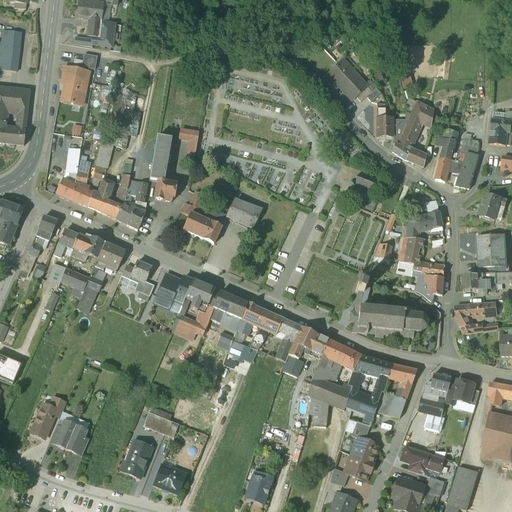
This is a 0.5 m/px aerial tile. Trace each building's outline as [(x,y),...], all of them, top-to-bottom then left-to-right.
[(103,0),(99,0),(78,0),(76,15),(85,16),(86,14),(90,15),(89,22),(88,22),(87,33),(93,34),(98,34),(100,21),(103,0)] [(112,45),(115,23),(100,21),(98,34),(93,34),(93,37),(92,43),(112,45)] [(21,30),(2,28),(0,49),(0,67),(16,69),(21,30)] [(92,43),(93,37),(76,35),(75,43),(92,46),(92,43)] [(300,41),(293,42),(294,54),(301,53),(300,41)] [(98,54),(85,52),(82,64),(95,67),(98,54)] [(367,84),(344,59),(328,73),(352,99),(356,95),(367,84)] [(88,70),(65,65),(62,77),(66,78),(62,100),(73,102),(76,90),(84,91),(88,70)] [(367,84),(356,95),(361,100),(366,95),(372,90),(367,84)] [(11,87),(0,85),(0,120),(5,121),(7,110),(11,87)] [(372,90),(366,95),(372,101),(382,92),(376,86),(372,90)] [(30,89),(11,87),(7,110),(16,111),(17,101),(28,103),(30,89)] [(134,116),(133,91),(114,92),(114,115),(115,115),(115,123),(128,122),(128,116),(134,116)] [(418,100),(410,97),(407,102),(411,115),(410,119),(405,128),(416,134),(419,127),(413,125),(417,117),(422,120),(424,116),(413,111),(418,100)] [(429,105),(418,100),(413,111),(424,116),(429,105)] [(28,103),(17,101),(16,111),(27,112),(28,103)] [(422,120),(421,122),(430,133),(431,126),(432,122),(434,108),(429,105),(424,116),(422,120)] [(394,117),(386,117),(386,106),(378,106),(377,135),(393,135),(394,117)] [(504,112),(492,110),(491,118),(504,119),(504,112)] [(27,112),(16,111),(16,117),(19,117),(18,125),(26,125),(27,112)] [(491,118),(489,129),(490,129),(506,131),(510,132),(511,112),(511,111),(504,112),(504,119),(491,118)] [(422,120),(417,117),(413,125),(419,127),(421,122),(422,120)] [(410,119),(396,119),(396,135),(394,142),(396,142),(398,143),(405,128),(410,119)] [(17,128),(4,126),(5,121),(0,120),(0,141),(24,144),(26,125),(18,125),(17,128)] [(426,155),(412,149),(413,147),(411,146),(416,134),(405,128),(398,143),(398,144),(401,145),(400,147),(409,152),(406,159),(424,166),(426,155)] [(193,131),(180,129),(179,136),(191,138),(193,131)] [(457,131),(448,129),(446,137),(455,139),(457,131)] [(506,131),(490,129),(488,143),(504,145),(505,143),(506,131)] [(199,132),(193,131),(191,138),(189,154),(195,155),(199,132)] [(171,137),(157,135),(149,179),(157,180),(154,198),(171,201),(172,197),(174,197),(177,182),(163,180),(167,161),(169,161),(170,154),(168,153),(171,137)] [(455,139),(446,137),(443,151),(441,156),(441,157),(450,158),(453,145),(455,139)] [(470,139),(463,138),(461,143),(458,151),(462,152),(463,150),(467,152),(476,154),(476,153),(477,148),(478,148),(478,140),(470,140),(470,139)] [(409,152),(400,147),(401,145),(398,144),(398,143),(396,142),(393,150),(406,159),(409,152)] [(80,148),(69,147),(68,155),(79,156),(80,148)] [(462,152),(458,151),(456,159),(455,159),(450,158),(449,166),(448,169),(461,173),(464,162),(467,152),(463,150),(462,152)] [(476,154),(467,152),(464,162),(475,166),(478,155),(476,154)] [(79,156),(68,155),(67,165),(77,166),(78,160),(79,156)] [(511,156),(502,155),(500,165),(500,166),(499,167),(511,169),(511,177),(511,156)] [(450,158),(441,157),(435,178),(446,181),(446,180),(448,169),(449,166),(450,158)] [(96,163),(78,160),(77,166),(77,172),(88,175),(89,171),(88,168),(91,169),(94,170),(96,163)] [(475,166),(464,162),(461,173),(457,184),(468,188),(475,166)] [(107,166),(96,163),(94,170),(93,176),(99,178),(102,179),(103,176),(103,177),(107,166)] [(381,177),(364,170),(357,185),(375,193),(381,177)] [(88,175),(77,172),(76,173),(76,180),(81,181),(81,180),(87,181),(88,176),(88,175)] [(130,174),(123,173),(121,182),(120,186),(128,188),(129,179),(130,174)] [(75,182),(64,177),(56,193),(72,201),(75,182)] [(104,179),(102,179),(99,188),(111,193),(114,182),(112,182),(104,179)] [(139,181),(129,179),(128,188),(127,194),(136,195),(139,181)] [(81,181),(76,180),(75,182),(72,201),(82,205),(85,203),(87,192),(88,185),(86,185),(87,181),(81,180),(81,181)] [(146,182),(139,181),(136,195),(136,200),(143,202),(146,182)] [(112,202),(106,216),(115,221),(123,204),(126,199),(127,194),(128,188),(120,186),(112,202)] [(98,192),(93,191),(92,192),(89,204),(88,208),(106,216),(112,202),(108,200),(111,193),(99,188),(98,192)] [(190,206),(189,206),(194,208),(197,210),(204,194),(197,191),(190,206)] [(501,198),(486,194),(485,194),(486,194),(481,209),(483,209),(481,217),(494,221),(499,206),(505,208),(507,200),(501,198)] [(261,210),(235,198),(227,216),(252,228),(261,210)] [(23,210),(3,203),(0,210),(0,220),(16,226),(17,226),(23,210)] [(123,204),(115,221),(127,227),(135,210),(126,206),(123,204)] [(190,206),(185,204),(180,213),(189,217),(190,214),(191,214),(194,208),(189,206),(190,206)] [(227,216),(210,208),(204,220),(221,228),(227,216)] [(135,210),(127,227),(137,232),(142,221),(141,221),(145,214),(135,209),(135,210)] [(191,214),(190,214),(189,217),(182,230),(203,240),(203,241),(213,246),(221,228),(204,220),(191,214)] [(439,214),(422,218),(425,231),(442,228),(439,214)] [(43,218),(38,230),(39,230),(32,246),(41,249),(45,250),(57,222),(43,218)] [(422,218),(408,220),(407,226),(416,224),(418,232),(423,231),(425,231),(422,218)] [(16,226),(0,220),(0,233),(1,234),(0,236),(0,243),(3,245),(7,246),(16,226)] [(416,224),(407,226),(406,239),(418,240),(418,239),(418,232),(416,224)] [(78,236),(64,231),(54,256),(60,259),(65,248),(72,251),(78,236)] [(105,245),(89,238),(87,241),(78,236),(72,251),(72,252),(73,251),(77,252),(74,259),(84,263),(87,257),(97,261),(105,245)] [(507,237),(476,239),(477,255),(480,255),(481,268),(505,267),(505,274),(509,273),(507,237)] [(418,240),(406,239),(406,247),(403,263),(410,265),(411,259),(419,261),(423,241),(418,240)] [(124,253),(111,247),(111,246),(105,243),(105,245),(97,261),(97,262),(105,266),(116,271),(124,253)] [(41,249),(32,246),(29,254),(29,255),(36,258),(37,258),(41,249)] [(391,248),(381,246),(376,258),(388,260),(391,248)] [(36,258),(29,255),(29,254),(28,254),(21,271),(29,275),(36,258)] [(444,269),(418,265),(419,261),(411,259),(410,265),(413,266),(412,272),(421,273),(420,275),(444,278),(444,269)] [(105,266),(97,262),(94,267),(103,271),(105,266)] [(151,269),(137,263),(134,271),(129,281),(138,284),(144,287),(146,288),(148,284),(145,283),(151,269)] [(410,265),(403,263),(400,274),(411,277),(412,272),(413,266),(410,265)] [(45,269),(39,266),(34,277),(41,280),(45,269)] [(65,270),(54,266),(47,282),(59,287),(60,284),(65,270)] [(134,271),(125,267),(121,277),(129,281),(134,271)] [(505,267),(481,268),(481,275),(495,274),(505,274),(505,267)] [(89,280),(65,270),(60,284),(83,293),(85,288),(89,280)] [(444,279),(433,277),(420,277),(420,275),(421,273),(412,272),(411,277),(417,278),(417,284),(428,285),(428,288),(429,289),(431,290),(431,293),(433,295),(433,296),(442,296),(444,279)] [(481,275),(480,275),(480,281),(482,281),(482,282),(489,282),(489,285),(496,285),(495,280),(495,274),(481,275)] [(182,282),(165,275),(153,305),(168,311),(172,302),(181,306),(177,315),(179,315),(181,310),(182,308),(181,308),(182,308),(181,308),(192,282),(183,278),(182,282)] [(480,275),(462,276),(462,278),(461,279),(461,283),(463,283),(463,292),(489,291),(489,285),(489,282),(482,282),(482,281),(480,281),(480,275)] [(94,280),(90,278),(89,280),(85,288),(97,293),(101,283),(94,280)] [(214,291),(192,282),(181,308),(182,308),(181,308),(182,308),(181,310),(185,311),(190,301),(194,303),(193,306),(197,308),(199,305),(201,306),(207,308),(214,291)] [(144,287),(138,284),(135,291),(141,294),(144,287)] [(154,287),(148,284),(146,288),(144,287),(141,294),(149,297),(154,287)] [(360,286),(358,286),(357,285),(357,288),(357,290),(356,290),(356,292),(357,292),(359,293),(363,294),(364,291),(363,291),(364,290),(365,289),(365,287),(360,286)] [(424,292),(417,288),(409,286),(408,291),(415,292),(416,292),(422,296),(424,292)] [(97,293),(85,288),(83,293),(81,297),(82,297),(93,302),(97,293)] [(377,306),(365,305),(369,290),(365,289),(364,290),(363,291),(364,291),(363,294),(359,293),(355,304),(353,333),(357,334),(365,335),(365,336),(367,337),(367,335),(375,336),(375,338),(376,338),(382,338),(382,339),(383,339),(383,336),(413,340),(414,333),(420,334),(426,329),(427,322),(422,316),(416,315),(416,310),(386,307),(386,304),(385,304),(385,305),(378,304),(378,303),(377,306)] [(214,291),(207,308),(201,306),(194,323),(200,326),(196,334),(202,337),(206,328),(213,309),(219,293),(214,291)] [(431,293),(424,292),(422,296),(430,303),(431,304),(431,302),(433,296),(433,295),(431,293)] [(247,305),(219,293),(213,309),(220,312),(218,318),(224,320),(227,315),(241,320),(247,305)] [(57,298),(51,296),(45,310),(51,313),(57,298)] [(93,302),(82,297),(77,306),(89,311),(93,302)] [(283,321),(247,305),(241,320),(252,326),(260,329),(252,341),(260,347),(269,334),(276,336),(277,333),(283,321)] [(487,306),(454,308),(455,319),(470,318),(487,317),(487,316),(487,306)] [(194,323),(178,316),(175,325),(195,334),(196,334),(200,326),(194,323)] [(455,319),(460,328),(471,326),(470,318),(455,319)] [(252,326),(241,320),(236,332),(247,337),(252,326)] [(301,329),(283,321),(277,333),(286,336),(279,353),(288,357),(294,343),(301,329)] [(195,334),(175,325),(172,332),(192,341),(195,334)] [(471,326),(460,328),(464,336),(482,333),(481,326),(471,327),(471,326)] [(318,336),(301,329),(294,343),(288,357),(298,361),(301,353),(308,356),(310,353),(318,336)] [(228,338),(220,334),(217,341),(225,344),(228,338)] [(511,338),(501,338),(501,357),(511,357),(511,338)] [(260,347),(252,341),(247,348),(250,349),(257,352),(258,350),(260,347)] [(239,344),(232,342),(230,346),(227,355),(232,357),(239,344)] [(345,349),(330,342),(329,342),(322,358),(320,362),(315,373),(310,387),(307,397),(312,399),(319,381),(333,387),(334,385),(334,384),(341,366),(351,371),(351,370),(353,371),(354,368),(361,358),(346,350),(346,349),(345,349)] [(247,348),(239,344),(232,357),(231,360),(234,361),(235,359),(245,363),(250,349),(247,348)] [(257,352),(250,349),(245,363),(250,365),(257,352)] [(288,357),(279,353),(276,360),(285,364),(288,357)] [(322,358),(310,353),(308,356),(320,362),(322,358)] [(21,366),(0,356),(0,379),(12,385),(21,366)] [(391,366),(362,358),(354,368),(353,371),(353,373),(363,376),(365,377),(366,373),(378,376),(374,391),(381,393),(384,394),(388,380),(391,366)] [(302,369),(295,366),(291,375),(292,376),(292,377),(298,380),(302,369)] [(416,372),(391,366),(388,380),(400,383),(402,383),(397,398),(396,400),(405,402),(416,372)] [(363,376),(353,373),(347,386),(347,387),(351,388),(344,408),(344,409),(351,412),(367,418),(372,420),(374,414),(381,394),(381,393),(374,391),(371,401),(356,395),(363,376)] [(450,380),(433,376),(431,384),(428,383),(427,387),(430,388),(430,389),(446,393),(448,386),(450,380)] [(333,387),(319,381),(312,399),(321,403),(326,405),(334,387),(333,387)] [(473,386),(456,382),(454,387),(451,400),(454,401),(468,405),(473,386)] [(511,388),(489,384),(487,398),(490,398),(489,406),(500,408),(502,397),(511,399),(511,388)] [(341,390),(334,408),(343,412),(344,409),(344,408),(351,388),(347,387),(347,386),(343,385),(341,390)] [(454,387),(448,386),(446,393),(444,401),(443,404),(453,407),(454,401),(451,400),(454,387)] [(334,387),(326,405),(334,408),(341,390),(334,387)] [(381,394),(374,414),(384,416),(390,396),(384,394),(381,394)] [(430,397),(423,395),(421,400),(420,400),(417,413),(441,419),(443,405),(443,404),(444,401),(438,401),(437,404),(429,402),(430,397)] [(390,396),(384,416),(390,417),(396,400),(397,398),(390,396)] [(327,406),(312,399),(309,416),(314,417),(314,428),(326,429),(327,406)] [(405,402),(396,400),(390,417),(399,420),(405,402)] [(66,405),(57,401),(53,410),(56,412),(54,417),(59,419),(66,405)] [(53,410),(43,406),(30,435),(43,441),(54,417),(56,412),(53,410)] [(367,418),(351,412),(348,421),(356,424),(364,426),(367,418)] [(169,422),(149,415),(144,428),(164,436),(169,422)] [(511,421),(488,415),(483,433),(511,439),(511,421)] [(372,420),(367,418),(364,426),(369,428),(370,428),(372,420)] [(169,422),(164,436),(172,439),(177,426),(169,422)] [(61,430),(55,445),(55,446),(65,450),(75,427),(64,423),(61,430)] [(364,426),(356,424),(350,437),(357,440),(357,439),(364,442),(369,428),(364,426)] [(75,427),(65,450),(76,455),(83,439),(86,432),(75,427)] [(56,428),(49,443),(55,445),(61,430),(56,428)] [(426,450),(431,435),(419,431),(414,446),(426,450)] [(511,439),(483,433),(480,449),(482,449),(495,452),(493,459),(492,461),(511,465),(511,439)] [(83,439),(76,455),(82,457),(88,442),(83,439)] [(364,442),(357,439),(357,440),(350,457),(371,465),(378,450),(370,447),(371,445),(364,442)] [(152,449),(133,442),(130,451),(134,453),(130,466),(123,463),(120,473),(139,481),(152,449)] [(443,460),(405,448),(401,462),(438,474),(443,460)] [(495,452),(482,449),(480,456),(493,459),(495,452)] [(371,465),(350,457),(343,474),(347,476),(364,483),(367,475),(369,476),(373,466),(371,465)] [(185,476),(161,467),(153,487),(177,496),(185,476)] [(426,470),(419,468),(416,474),(424,477),(426,470)] [(465,511),(477,474),(458,468),(447,507),(459,511),(463,511),(465,511)] [(343,474),(334,470),(330,484),(342,487),(343,488),(347,476),(343,474)] [(261,481),(252,478),(245,500),(263,506),(271,479),(263,477),(261,481)] [(424,488),(398,479),(392,499),(397,501),(394,509),(401,511),(418,511),(419,510),(417,509),(424,488)] [(444,484),(430,479),(425,493),(439,498),(444,484)] [(342,487),(330,484),(327,493),(335,496),(337,494),(339,495),(342,487)] [(334,509),(333,511),(352,511),(356,502),(339,495),(337,494),(335,496),(331,508),(334,509)]
